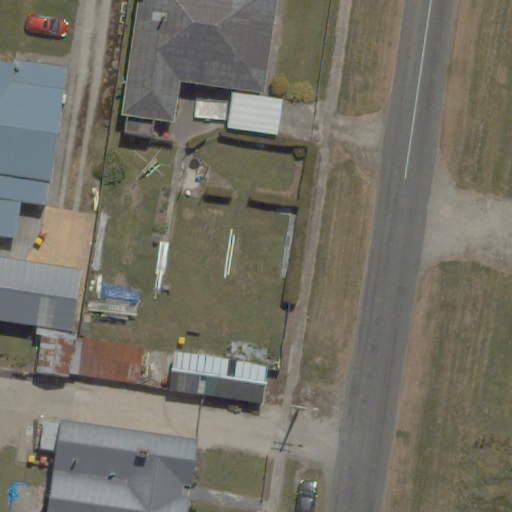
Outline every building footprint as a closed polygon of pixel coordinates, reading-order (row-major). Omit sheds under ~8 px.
[(262,98),(277,0),(142,0),(123,123),(174,130),(181,86),(262,98)] [(49,207),(68,72),(0,62),(0,239),(14,241),(19,203),(49,207)] [(511,229),(502,228),(496,303),(511,304),(511,229)] [(0,331),(73,345),(85,280),(0,264),(0,331)] [(172,358),(167,396),(263,408),(268,370),(172,358)] [(195,511),(204,455),(53,434),(42,511),(195,511)]
